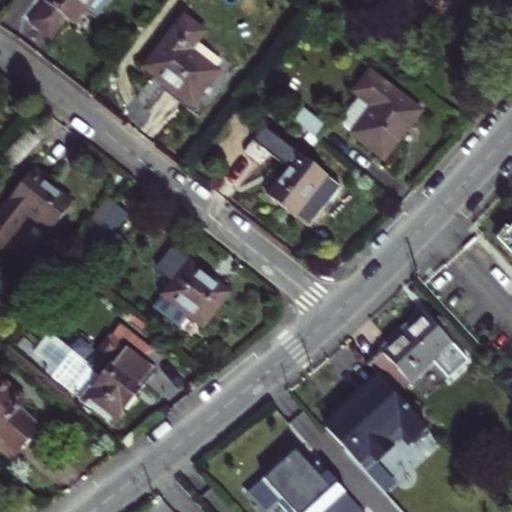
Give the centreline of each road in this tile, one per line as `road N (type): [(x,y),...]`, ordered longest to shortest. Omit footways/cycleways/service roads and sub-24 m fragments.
road 1 (residential): [(0,50),(336,313)]
road 2 (tertiary): [(336,313),(91,511)]
road 3 (tertiary): [(511,131),(336,313)]
